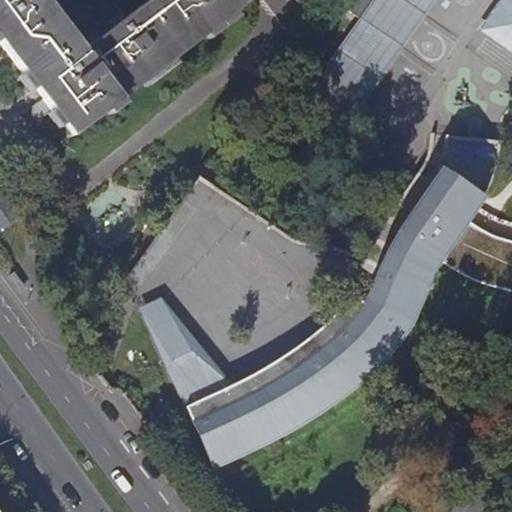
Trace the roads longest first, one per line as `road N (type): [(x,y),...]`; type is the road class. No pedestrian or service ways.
road 1 (primary): [(147,511),(0,311)]
road 2 (primary): [(0,390),(87,511)]
